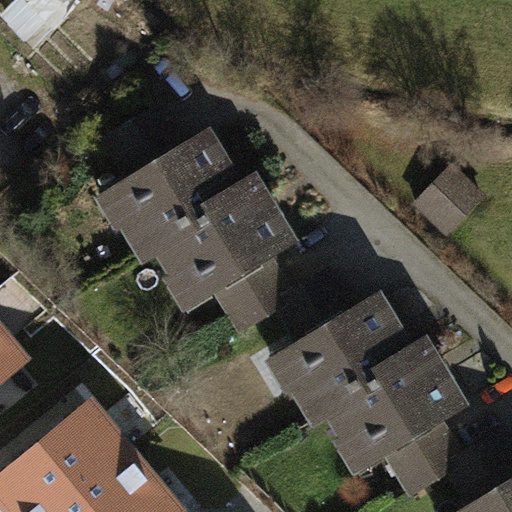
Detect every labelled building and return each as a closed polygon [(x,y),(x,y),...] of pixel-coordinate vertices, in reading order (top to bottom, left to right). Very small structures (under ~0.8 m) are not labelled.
[(38,55),(83,7),(76,0),(27,0),(5,25),(38,55)] [(133,183),(126,188),(138,208),(124,216),(145,251),(159,242),(239,194),(206,139),(185,152),(159,109),(107,141),(133,183)] [(418,203),(446,231),(481,195),(452,168),(418,203)] [(253,185),(239,194),(159,242),(180,278),(195,269),(206,288),(214,284),(240,327),(278,304),(291,295),(266,253),(287,240),(253,185)] [(294,379),(314,413),(410,356),(377,302),(355,315),(330,273),(291,295),(278,304),(304,346),(296,351),(308,371),(294,379)] [(0,378),(20,362),(0,337),(0,378)] [(350,441),(366,432),(377,452),(385,447),(410,490),(449,467),(462,460),(436,416),(457,404),(424,348),(410,356),(314,413),(317,416),(331,408),(350,441)] [(0,477),(0,489),(18,511),(86,511),(93,507),(78,489),(124,452),(87,407),(0,477)] [(511,511),(511,456),(500,437),(462,460),(449,467),(474,510),(469,511),(511,511)] [(173,511),(124,452),(78,489),(93,507),(86,511),(173,511)]
